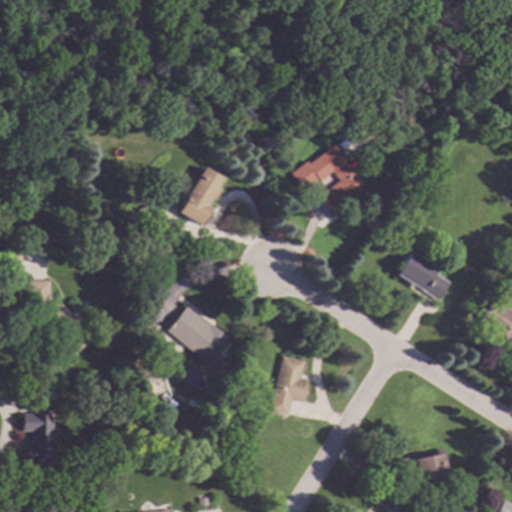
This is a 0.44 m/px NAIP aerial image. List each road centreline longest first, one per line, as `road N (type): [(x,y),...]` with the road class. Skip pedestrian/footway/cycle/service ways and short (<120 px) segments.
road 1 (residential): [(511,424),(267,270)]
road 2 (residential): [(395,350),(292,511)]
